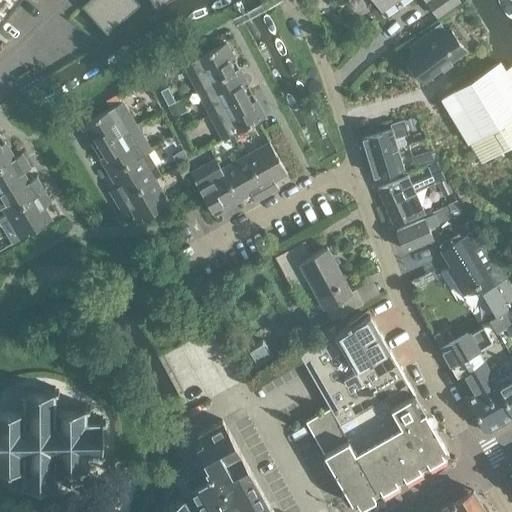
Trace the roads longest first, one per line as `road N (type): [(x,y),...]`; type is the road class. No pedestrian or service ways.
road 1 (residential): [(475,460),(388,277),(352,171)]
road 2 (residential): [(183,262),(352,171)]
road 3 (residential): [(352,171),(293,0)]
